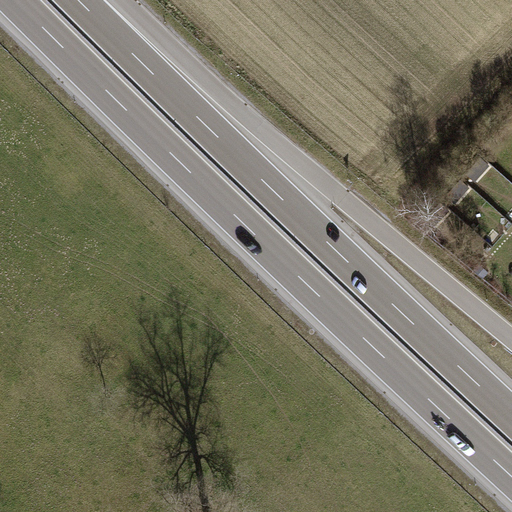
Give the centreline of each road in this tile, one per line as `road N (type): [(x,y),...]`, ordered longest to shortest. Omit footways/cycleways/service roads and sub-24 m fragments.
road 1 (motorway): [(15,0),(511,477)]
road 2 (motorway): [(511,414),(80,0)]
